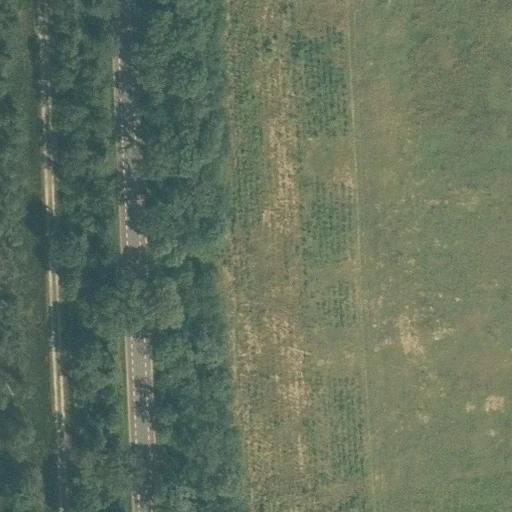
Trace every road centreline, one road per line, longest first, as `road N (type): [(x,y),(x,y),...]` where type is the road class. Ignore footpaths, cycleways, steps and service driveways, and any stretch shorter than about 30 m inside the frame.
road 1 (track): [(350,0),(377,511)]
road 2 (secondary): [(144,511),(122,0)]
road 3 (track): [(47,0),(67,511)]
